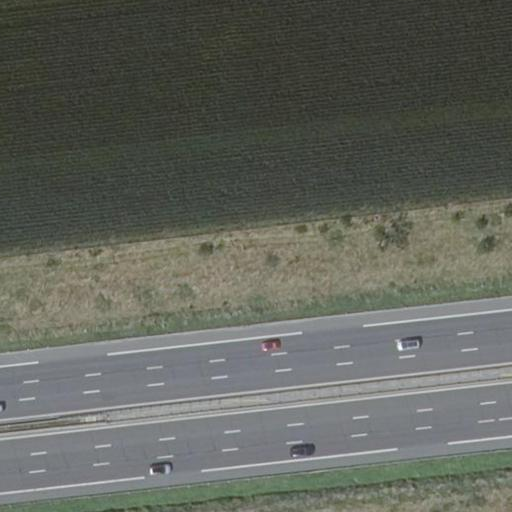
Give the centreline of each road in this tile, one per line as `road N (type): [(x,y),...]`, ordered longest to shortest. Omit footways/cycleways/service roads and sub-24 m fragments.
road 1 (motorway): [(511,335),(0,393)]
road 2 (motorway): [(0,464),(511,407)]
